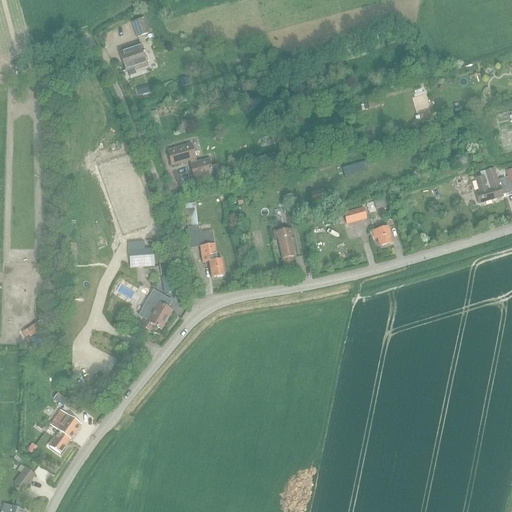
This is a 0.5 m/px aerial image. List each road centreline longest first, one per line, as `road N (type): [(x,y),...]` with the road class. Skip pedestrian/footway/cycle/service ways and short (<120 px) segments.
road 1 (residential): [(51,511),(103,430),(211,305),(382,270),(511,228)]
road 2 (track): [(85,35),(141,150),(198,317)]
